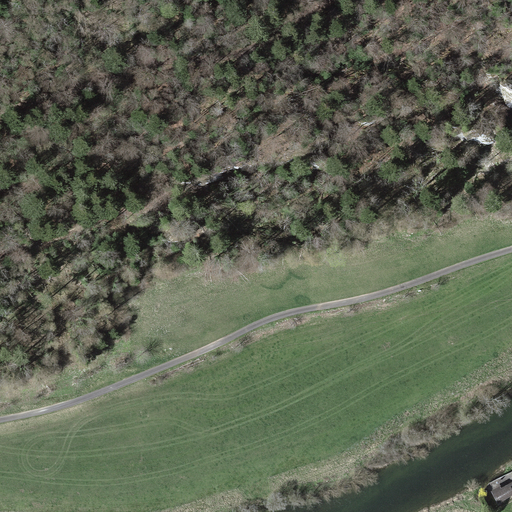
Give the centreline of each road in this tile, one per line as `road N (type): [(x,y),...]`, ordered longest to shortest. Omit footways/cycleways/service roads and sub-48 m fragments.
road 1 (unclassified): [(0,419),(92,394),(269,318),(397,289),(511,249)]
road 2 (track): [(0,116),(129,69),(247,42),(325,0)]
road 3 (track): [(0,255),(90,217),(156,204),(158,196),(0,187)]
